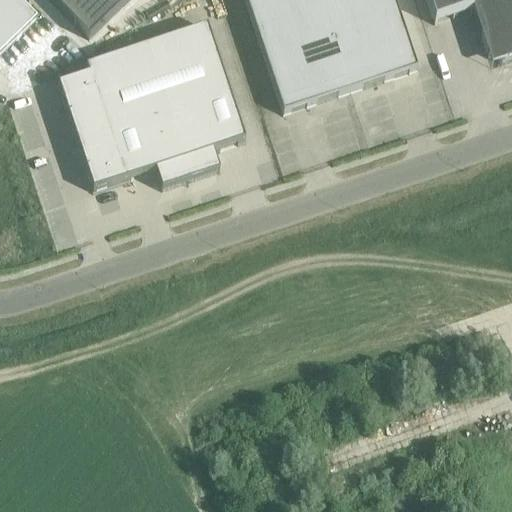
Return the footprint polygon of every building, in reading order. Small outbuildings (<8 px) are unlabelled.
[(0,0),(0,57),(35,23),(12,0),(0,0)] [(46,0),(88,42),(130,0),(46,0)] [(317,0),(242,0),(282,118),(349,96),(317,0)] [(391,0),(317,0),(349,96),(416,74),(391,0)] [(511,0),(424,0),(433,27),(471,14),(487,60),(501,67),(511,63),(511,0)] [(57,89),(92,195),(154,175),(161,194),(218,174),(212,156),(244,145),(206,31),(85,71),(87,79),(57,89)]
